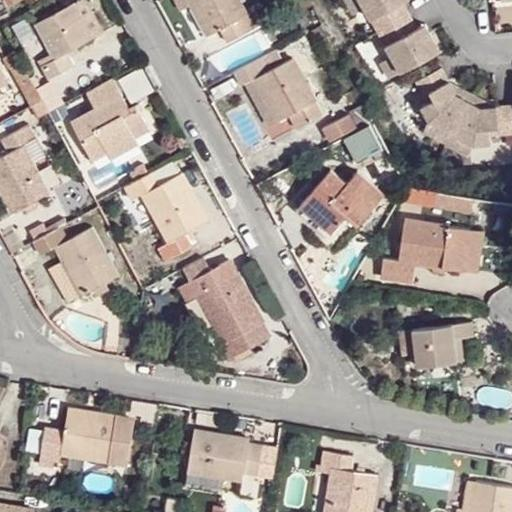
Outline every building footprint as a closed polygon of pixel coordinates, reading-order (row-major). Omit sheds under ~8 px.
[(71,51),(103,32),(85,0),(77,0),(36,23),(55,57),(41,65),(49,80),(78,65),(71,51)] [(241,1),(240,0),(191,0),(210,34),(217,30),(224,45),(255,27),(241,1)] [(357,0),(345,0),(355,18),(364,13),(357,0)] [(412,0),(357,0),(364,13),(391,62),(398,77),(441,55),(426,29),(418,33),(403,4),(412,1),(412,0)] [(278,48),(234,71),(242,85),(248,82),(255,78),(278,121),(290,115),(297,128),(324,114),(293,58),(285,62),(278,48)] [(0,83),(9,79),(0,60),(0,83)] [(391,62),(382,68),(390,83),(398,77),(391,62)] [(441,73),(416,85),(427,107),(421,111),(428,125),(454,136),(476,146),(493,143),(492,137),(511,134),(511,103),(481,106),(451,95),(441,73)] [(114,76),(86,91),(94,108),(72,121),(92,158),(110,149),(107,145),(131,132),(132,136),(149,128),(137,105),(131,109),(114,76)] [(255,78),(248,82),(272,124),(278,121),(255,78)] [(350,114),(322,128),(329,141),(356,128),(350,114)] [(37,137),(30,124),(1,140),(8,152),(0,156),(0,190),(12,212),(49,193),(24,144),(37,137)] [(454,136),(428,125),(423,134),(449,147),(454,136)] [(107,145),(110,149),(112,154),(135,142),(132,136),(131,132),(107,145)] [(472,158),(476,146),(454,136),(449,147),(472,158)] [(52,182),(60,177),(47,153),(39,158),(52,182)] [(152,169),(123,185),(132,199),(144,193),(170,242),(158,248),(166,262),(194,247),(186,233),(208,221),(181,172),(159,184),(152,169)] [(329,170),(300,204),(333,232),(348,214),(358,224),(385,192),(357,169),(346,184),(329,170)] [(47,233),(59,226),(55,220),(43,227),(47,233)] [(464,270),(469,228),(405,220),(400,259),(385,257),(381,277),(415,281),(417,265),(464,270)] [(47,233),(34,239),(43,253),(55,247),(81,296),(94,290),(106,283),(120,276),(92,225),(68,238),(61,225),(59,226),(47,233)] [(483,229),(469,228),(464,270),(477,271),(483,229)] [(214,269),(179,288),(186,302),(199,296),(224,343),(220,345),(228,359),(269,337),(236,273),(220,282),(214,269)] [(106,283),(94,290),(98,297),(110,290),(106,283)] [(446,338),(455,338),(466,337),(466,322),(408,324),(409,362),(446,361),(446,338)] [(456,361),(455,338),(446,338),(446,361),(456,361)] [(136,419),(70,408),(66,431),(46,427),(40,457),(60,461),(62,449),(130,460),(136,419)] [(250,437),(195,428),(186,470),(258,482),(264,445),(249,442),(250,437)] [(325,511),(368,511),(374,474),(349,470),(352,455),(322,450),(320,466),(332,468),(325,511)] [(456,510),(455,511),(473,511),(479,483),(469,481),(465,511),(456,510)] [(511,511),(511,488),(479,483),(473,511),(511,511)] [(146,490),(142,511),(164,511),(167,500),(169,493),(146,490)] [(177,511),(179,502),(167,500),(164,511),(177,511)]
